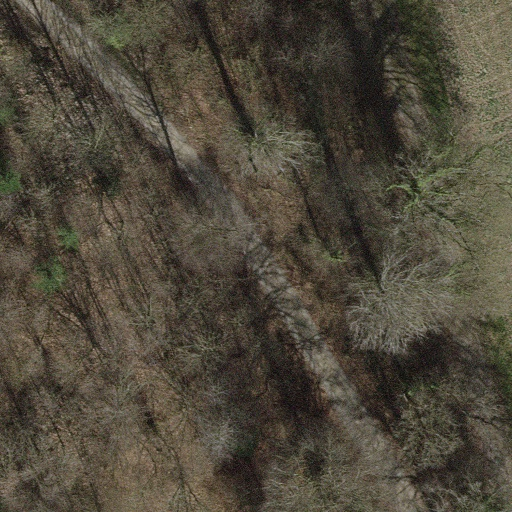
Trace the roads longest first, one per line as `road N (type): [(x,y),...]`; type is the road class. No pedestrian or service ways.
road 1 (track): [(410,511),(330,354),(202,171),(32,0)]
road 2 (track): [(510,511),(380,0)]
